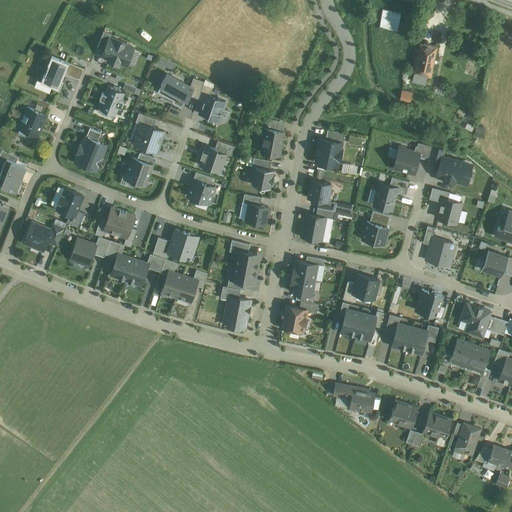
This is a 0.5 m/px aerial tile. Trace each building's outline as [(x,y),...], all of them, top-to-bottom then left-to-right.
[(390,11),(382,9),(378,26),(386,28),(390,11)] [(401,13),(390,11),(386,28),(397,30),(401,13)] [(110,37),(111,38),(112,34),(104,31),(97,47),(105,50),(110,37)] [(111,38),(110,37),(105,50),(103,55),(109,58),(109,59),(119,63),(119,62),(126,65),(133,47),(111,38)] [(437,46),(421,43),(414,72),(430,76),(437,46)] [(48,64),(48,65),(51,58),(68,65),(69,62),(52,55),(48,64)] [(156,63),(171,67),(173,60),(158,56),(156,63)] [(68,65),(51,58),(48,65),(49,65),(45,74),(42,81),(52,85),(52,86),(58,89),(62,81),(60,80),(63,73),(65,74),(68,65)] [(84,68),(69,62),(68,65),(65,74),(80,80),(84,68)] [(190,86),(167,73),(161,84),(157,92),(173,100),(172,102),(182,107),(186,100),(185,99),(186,98),(188,98),(190,95),(193,88),(190,86)] [(41,82),(52,86),(52,85),(42,81),(45,74),(44,74),(41,82)] [(205,81),(193,77),(190,86),(193,88),(190,95),(199,98),(204,84),(205,81)] [(64,82),(62,81),(58,89),(52,86),(51,88),(60,92),(64,82)] [(125,83),(123,88),(134,93),(136,87),(125,83)] [(213,87),(204,84),(199,98),(204,100),(206,94),(210,95),(213,87)] [(102,99),(98,108),(116,114),(119,106),(121,107),(124,101),(121,100),(125,92),(108,85),(104,93),(102,92),(100,99),(102,99)] [(412,93),(402,91),(400,99),(410,101),(412,93)] [(210,95),(206,94),(204,100),(200,113),(219,119),(225,101),(210,95)] [(50,103),(39,98),(37,104),(42,106),(48,108),(50,103)] [(40,112),(27,107),(25,113),(24,113),(25,114),(22,120),(21,120),(21,121),(22,121),(19,127),(38,135),(46,114),(45,114),(48,108),(42,106),(40,112)] [(142,123),(153,127),(156,118),(139,112),(136,121),(141,124),(142,123)] [(141,124),(135,143),(157,152),(164,131),(153,127),(142,123),(141,124)] [(101,132),(90,128),(86,136),(98,141),(101,132)] [(283,131),(266,128),(265,136),(264,136),(265,137),(263,138),(262,141),(263,143),(265,145),(263,152),(278,155),(283,131)] [(345,132),(327,129),(325,139),(341,142),(343,142),(345,132)] [(86,136),(82,145),(81,145),(78,153),(79,154),(75,161),(83,164),(82,165),(89,168),(89,167),(96,170),(98,165),(99,165),(101,159),(103,154),(96,151),(100,142),(98,141),(86,136)] [(325,139),(320,138),(319,145),(318,144),(316,155),(317,155),(316,162),(337,166),(338,160),(340,160),(342,148),(340,148),(341,142),(325,139)] [(226,155),(231,157),(235,146),(218,140),(215,148),(217,148),(216,151),(226,155)] [(433,146),(418,142),(417,146),(416,145),(414,153),(420,154),(419,157),(429,160),(433,146)] [(203,158),(201,164),(220,171),(226,155),(216,151),(217,148),(215,148),(208,145),(205,151),(203,151),(201,157),(203,158)] [(428,164),(439,167),(442,156),(443,156),(444,151),(433,146),(429,160),(428,164)] [(18,156),(2,149),(0,153),(0,161),(5,164),(7,158),(16,162),(18,156)] [(414,153),(398,149),(394,166),(400,168),(400,170),(414,174),(419,157),(420,154),(414,153)] [(139,152),(137,159),(152,164),(155,157),(139,152)] [(439,167),(437,175),(444,177),(443,178),(445,181),(451,183),(454,181),(455,180),(462,181),(464,173),(466,174),(469,173),(471,166),(469,163),(443,156),(442,156),(439,167)] [(137,159),(132,157),(131,161),(130,161),(126,174),(126,175),(125,177),(134,180),(145,184),(152,164),(137,159)] [(271,160),(254,157),(252,165),(255,166),(270,168),(271,160)] [(16,162),(7,158),(5,164),(0,174),(0,185),(15,191),(25,165),(16,162)] [(343,161),(341,170),(356,173),(357,164),(343,161)] [(270,168),(255,166),(253,177),(255,177),(254,184),(270,188),(271,184),(273,184),(275,175),(273,174),(274,169),(270,168)] [(131,187),(134,180),(125,177),(126,175),(124,174),(120,183),(131,187)] [(409,181),(392,176),(390,185),(397,187),(396,191),(406,194),(409,181)] [(215,186),(205,182),(193,178),(187,195),(209,203),(215,186)] [(312,180),(308,198),(319,200),(328,201),(331,184),(312,180)] [(380,182),(374,204),(391,209),(396,191),(397,187),(390,185),(380,182)] [(60,202),(57,208),(70,214),(74,216),(77,209),(83,195),(66,187),(63,194),(62,194),(58,201),(60,202)] [(450,191),(432,187),(429,199),(441,202),(443,197),(448,198),(450,191)] [(493,199),(496,190),(491,188),(488,197),(493,199)] [(262,197),(244,193),(242,202),(249,203),(260,205),(262,197)] [(448,198),(443,197),(441,202),(437,218),(456,223),(462,202),(448,198)] [(328,201),(319,200),(317,207),(335,211),(337,202),(328,201)] [(260,205),(249,203),(246,220),(250,221),(252,223),(255,224),(257,222),(265,224),(269,206),(260,205)] [(112,206),(104,229),(127,237),(135,214),(112,206)] [(335,211),(317,207),(316,215),(326,217),(333,219),(335,211)] [(84,213),(77,209),(74,216),(70,214),(66,221),(79,226),(84,213)] [(390,215),(373,210),(370,222),(387,227),(390,215)] [(511,210),(509,210),(503,228),(498,227),(495,235),(511,241),(511,240),(511,210)] [(316,215),(306,213),(301,237),(321,241),(326,217),(316,215)] [(32,221),(24,241),(43,249),(47,240),(52,229),(51,228),(32,221)] [(367,221),(362,238),(384,244),(389,227),(387,227),(370,222),(367,221)] [(52,229),(47,240),(57,244),(64,228),(54,223),(51,228),(52,229)] [(198,237),(189,235),(190,233),(176,229),(168,251),(185,257),(187,252),(193,254),(198,237)] [(106,253),(110,239),(99,235),(96,243),(97,244),(94,252),(104,256),(106,253)] [(454,245),(453,242),(432,236),(426,260),(447,265),(451,251),(451,250),(453,248),(454,245)] [(78,237),(70,258),(89,264),(94,252),(97,244),(96,243),(78,237)] [(151,238),(147,250),(152,251),(156,239),(151,238)] [(110,239),(106,253),(116,257),(118,252),(121,254),(125,244),(110,239)] [(249,244),(232,239),(229,251),(237,253),(238,250),(248,252),(249,244)] [(508,256),(489,249),(489,251),(489,249),(488,249),(482,266),(482,269),(501,276),(508,256)] [(248,252),(238,250),(237,253),(235,265),(257,269),(259,258),(255,253),(248,252)] [(111,273),(126,279),(134,258),(121,254),(118,252),(116,257),(111,273)] [(161,271),(166,258),(150,253),(147,262),(149,263),(148,267),(161,271)] [(325,259),(307,255),(306,262),(318,264),(323,265),(325,259)] [(477,256),(474,269),(481,270),(483,258),(477,256)] [(147,262),(134,258),(126,279),(142,284),(148,267),(149,263),(147,262)] [(166,258),(161,271),(160,273),(167,275),(169,270),(174,272),(177,262),(166,258)] [(306,262),(296,260),(295,268),(293,268),(292,275),(315,280),(318,264),(306,262)] [(257,269),(235,265),(233,277),(232,280),(246,282),(249,283),(255,280),(257,269)] [(197,268),(193,278),(198,280),(196,285),(203,287),(207,272),(197,268)] [(162,291),(176,296),(184,275),(174,272),(169,270),(167,275),(162,291)] [(355,283),(353,292),(358,294),(374,298),(379,280),(358,274),(355,283)] [(193,278),(184,275),(176,296),(191,300),(196,285),(198,280),(193,278)] [(315,280),(292,275),(291,283),(292,283),(290,291),(297,292),(312,295),(315,280)] [(246,282),(232,280),(233,277),(229,276),(227,286),(241,289),(245,290),(246,282)] [(356,302),(358,294),(353,292),(355,283),(347,281),(343,299),(356,302)] [(227,286),(223,285),(220,298),(231,300),(232,296),(239,298),(241,289),(227,286)] [(430,291),(422,289),(415,310),(427,314),(428,314),(436,316),(440,305),(443,295),(434,292),(433,294),(429,293),(430,291)] [(312,295),(297,292),(296,299),(301,300),(313,302),(315,295),(312,295)] [(239,298),(232,296),(231,300),(229,310),(226,313),(223,324),(245,328),(251,300),(239,298)] [(313,302),(301,300),(299,308),(307,309),(306,311),(317,313),(319,303),(313,302)] [(347,308),(348,309),(349,303),(342,301),(338,316),(344,318),(347,308)] [(482,335),(485,328),(489,316),(491,311),(466,303),(461,319),(468,321),(469,324),(466,330),(482,335)] [(299,308),(286,305),(282,327),(291,328),(290,331),(299,333),(300,330),(302,330),(304,323),(305,324),(306,317),(305,317),(306,311),(307,309),(299,308)] [(341,332),(355,336),(362,312),(348,309),(347,308),(344,318),(341,332)] [(376,316),(374,325),(382,327),(386,313),(377,310),(375,316),(376,316)] [(375,316),(362,312),(355,336),(370,339),(374,325),(376,316),(375,316)] [(398,322),(399,322),(401,316),(390,313),(386,329),(396,331),(398,322)] [(485,328),(491,330),(494,318),(489,316),(485,328)] [(495,317),(494,318),(491,330),(503,334),(508,321),(495,317)] [(392,345),(407,349),(413,326),(399,322),(398,322),(396,331),(392,345)] [(427,330),(425,339),(435,341),(439,327),(428,324),(427,330)] [(427,330),(413,326),(407,349),(421,353),(425,339),(427,330)] [(489,342),(498,346),(500,340),(491,337),(489,342)] [(473,345),(458,339),(452,356),(467,361),(473,345)] [(489,350),(473,345),(467,361),(483,367),(489,350)] [(506,355),(508,355),(509,351),(498,347),(493,361),(502,364),(506,355)] [(450,356),(444,354),(441,361),(447,363),(450,356)] [(497,379),(511,384),(511,381),(511,357),(508,355),(506,355),(502,364),(497,379)] [(490,371),(485,369),(482,376),(488,378),(490,371)] [(376,393),(361,390),(361,388),(336,384),(334,396),(353,399),(351,409),(371,412),(373,402),(375,403),(376,393)] [(416,407),(395,401),(389,421),(411,427),(416,407)] [(451,417),(428,410),(422,429),(445,436),(451,417)] [(458,422),(454,433),(459,435),(463,424),(458,422)] [(481,429),(464,423),(463,424),(459,435),(455,449),(458,450),(457,451),(461,452),(462,451),(472,454),(481,429)] [(410,430),(406,443),(411,445),(416,431),(410,430)] [(421,433),(416,431),(411,445),(417,446),(421,433)] [(511,464),(511,450),(493,444),(491,450),(487,459),(489,460),(511,468),(511,465),(511,464)] [(483,447),(475,459),(488,464),(489,460),(487,459),(491,450),(483,447)] [(509,478),(500,473),(496,483),(505,487),(509,478)]
